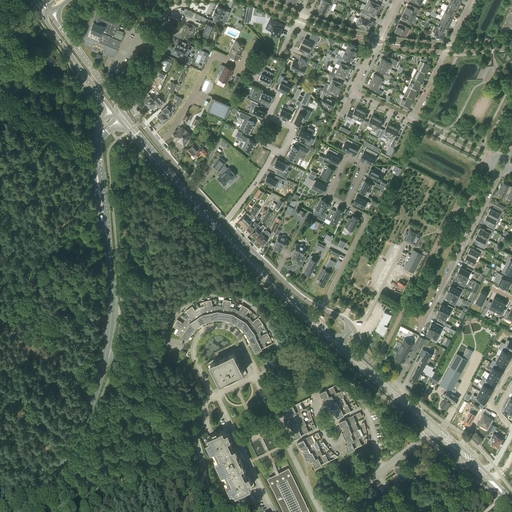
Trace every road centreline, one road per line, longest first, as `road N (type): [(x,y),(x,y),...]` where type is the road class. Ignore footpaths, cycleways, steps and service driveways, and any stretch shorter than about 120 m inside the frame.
road 1 (secondary): [(339,342),(217,224),(120,110)]
road 2 (secondary): [(117,119),(335,348)]
road 3 (residential): [(226,222),(131,110),(166,40),(166,29),(152,19)]
road 4 (residential): [(226,222),(294,128),(268,116),(278,94),(252,81)]
road 5 (unclassified): [(210,511),(191,430),(133,369),(105,357)]
road 6 (residential): [(497,171),(418,332)]
road 7 (secondary): [(18,511),(81,427),(105,357)]
road 8 (residential): [(255,373),(319,511)]
road 9 (residential): [(211,394),(193,349),(207,326),(233,330),(255,373)]
road 10 (secondary): [(111,111),(89,141),(107,238)]
road 11 (residential): [(411,121),(470,0)]
road 12 (residential): [(271,511),(215,392)]
road 13 (residential): [(322,309),(293,291),(226,222)]
road 14 (secondary): [(107,238),(97,145),(117,119)]
road 15 (secondary): [(433,423),(339,342)]
road 16 (secondary): [(335,348),(429,429)]
road 17 (residential): [(346,205),(327,195),(345,157),(363,167),(348,201)]
road 18 (secondary): [(120,110),(49,13)]
